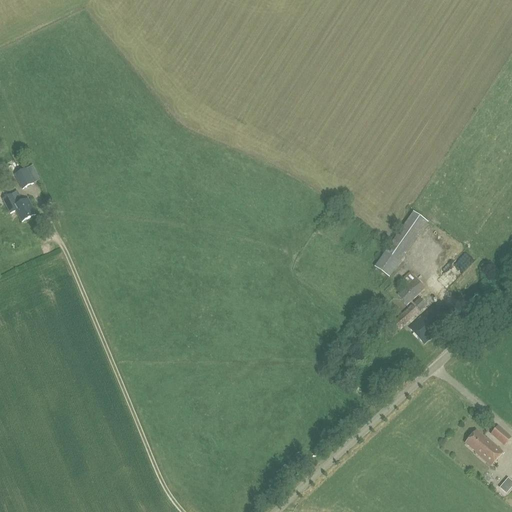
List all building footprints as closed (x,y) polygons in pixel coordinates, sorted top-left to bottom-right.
[(27,171),(16,176),(24,191),(35,185),(27,171)] [(16,211),(22,223),(37,216),(29,201),(24,204),(18,193),(4,201),(11,214),(16,211)] [(428,224),(413,213),(376,268),(391,277),(428,224)] [(469,263),(473,270),(479,267),(475,260),(469,263)] [(467,266),(457,276),(463,282),(473,272),(467,266)] [(397,295),(407,306),(426,290),(411,273),(402,281),(407,287),(397,295)] [(421,311),(427,306),(420,298),(414,304),(421,311)] [(410,329),(425,345),(454,318),(439,302),(410,329)] [(393,323),(400,331),(420,313),(413,305),(393,323)] [(440,366),(433,376),(439,381),(447,371),(440,366)] [(507,448),(511,442),(511,441),(495,427),(490,434),(507,448)] [(491,467),(503,453),(488,439),(488,440),(477,431),(466,444),(476,453),(476,454),(491,467)]
